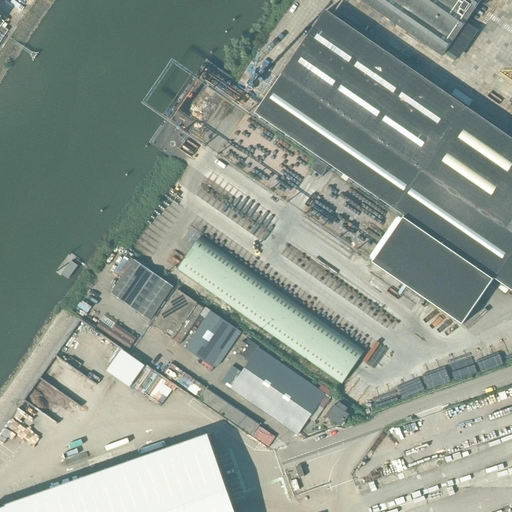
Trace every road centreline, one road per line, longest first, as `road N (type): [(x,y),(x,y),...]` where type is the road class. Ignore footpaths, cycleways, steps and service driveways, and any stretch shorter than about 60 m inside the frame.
road 1 (unknown): [(0,478),(101,429),(191,416),(266,463),(302,511)]
road 2 (unknown): [(206,153),(189,187),(193,203),(397,346),(414,351),(427,340)]
road 3 (unknown): [(427,340),(419,320),(206,153)]
road 4 (unclassified): [(266,463),(511,373)]
road 5 (unknown): [(305,448),(95,297)]
road 6 (unknown): [(316,511),(511,444)]
road 7 (unknown): [(510,49),(439,67),(334,0)]
road 8 (unknown): [(323,0),(305,10),(206,153)]
